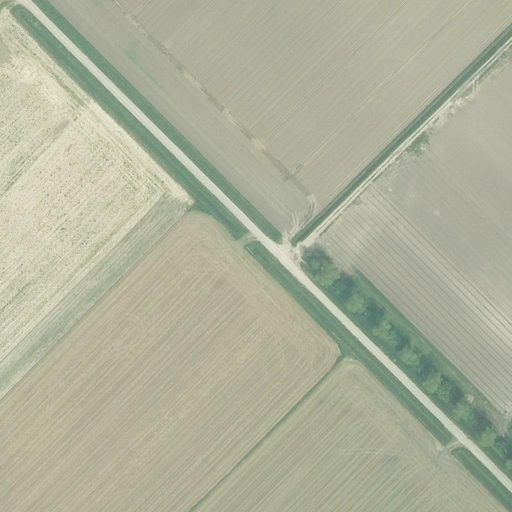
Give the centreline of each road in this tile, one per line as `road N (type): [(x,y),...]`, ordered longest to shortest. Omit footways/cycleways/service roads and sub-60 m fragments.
road 1 (unclassified): [(511,488),(23,0)]
road 2 (track): [(287,263),(511,40)]
